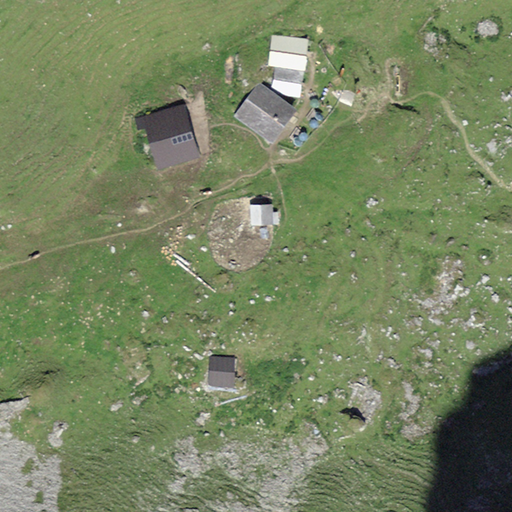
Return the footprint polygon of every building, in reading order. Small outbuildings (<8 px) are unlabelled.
[(308,40),(272,37),(269,67),(275,67),(305,70),(308,40)] [(278,96),(300,97),(305,70),(275,67),(268,89),(278,96)] [(259,83),(235,118),(274,144),(297,109),(278,96),(268,89),(259,83)] [(142,122),(158,169),(200,157),(184,106),(142,122)] [(271,203),(250,205),(252,227),(273,225),(271,203)] [(209,357),(207,388),(234,390),(236,359),(209,357)]
